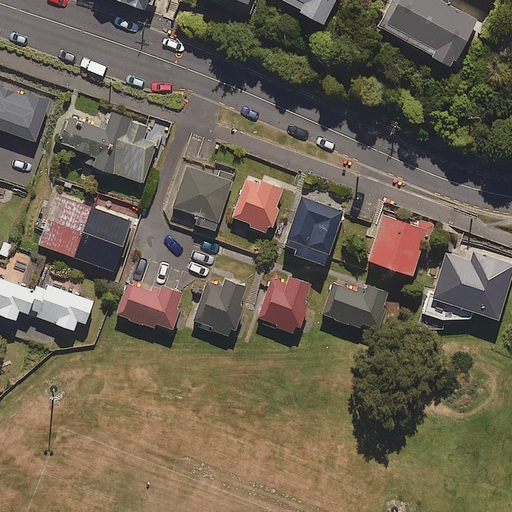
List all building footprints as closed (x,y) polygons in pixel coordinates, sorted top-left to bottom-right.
[(116,0),(145,10),(148,3),(152,5),(153,0),(116,0)] [(285,0),(303,9),(302,12),(323,23),(334,0),(285,0)] [(391,0),(385,13),(377,27),(450,66),(453,59),(457,61),(479,20),(440,0),(391,0)] [(0,129),(35,142),(51,99),(28,91),(26,95),(0,85),(0,129)] [(146,125),(112,113),(107,127),(106,130),(70,118),(61,144),(82,151),(98,156),(95,166),(144,183),(156,148),(158,143),(145,138),(149,126),(146,125)] [(218,176),(186,166),(173,207),(198,216),(197,220),(195,224),(216,231),(216,230),(219,221),(234,175),(220,170),(218,176)] [(246,179),(231,217),(239,219),(251,224),(250,227),(266,233),(267,231),(269,226),(273,227),(279,210),(276,209),(283,189),(261,180),(260,184),(246,179)] [(131,221),(57,195),(45,229),(39,245),(58,252),(113,271),(131,221)] [(343,211),(302,197),(285,246),(296,249),(294,255),(325,266),(328,256),(343,212),(343,211)] [(396,270),(413,276),(423,242),(425,236),(429,237),(434,224),(420,220),(418,227),(383,215),(368,261),(396,270)] [(0,254),(8,257),(12,245),(3,242),(0,250),(0,254)] [(422,314),(442,320),(470,319),(472,312),(499,320),(511,277),(511,263),(474,251),(471,261),(451,255),(447,254),(434,292),(429,291),(424,307),(422,314)] [(277,325),(276,328),(293,333),(294,329),(295,326),(300,327),(307,309),(309,303),(305,302),(312,284),(293,277),(289,276),(286,283),(271,278),(268,286),(257,318),(277,325)] [(0,315),(17,321),(20,312),(57,325),(74,331),(77,321),(85,324),(94,301),(82,297),(48,285),(46,290),(36,286),(34,290),(32,289),(0,278),(0,315)] [(206,286),(193,321),(212,327),(211,331),(228,337),(229,334),(231,329),(235,330),(241,314),(244,306),(239,305),(246,287),(228,281),(226,280),(223,287),(207,282),(206,286)] [(123,294),(115,314),(155,329),(157,324),(173,330),(179,315),(180,311),(177,310),(183,294),(179,292),(163,286),(161,290),(153,287),(152,292),(127,283),(123,294)] [(332,283),(321,315),(361,328),(362,324),(379,330),(386,310),(383,309),(388,293),(368,286),(367,289),(358,286),(357,291),(336,284),(332,283)]
